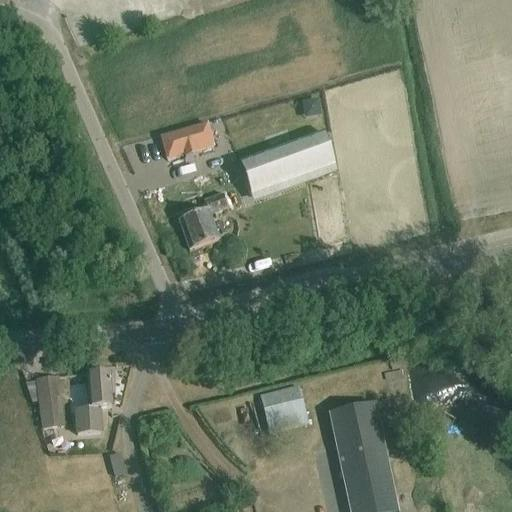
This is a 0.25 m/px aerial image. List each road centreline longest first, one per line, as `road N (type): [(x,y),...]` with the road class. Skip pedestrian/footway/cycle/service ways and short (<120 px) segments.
road 1 (residential): [(0,11),(28,18),(53,37),(168,297),(162,332)]
road 2 (tertiary): [(162,332),(511,249)]
road 3 (unclassified): [(143,511),(129,439),(133,400),(162,332)]
road 4 (tertiary): [(0,343),(162,332)]
